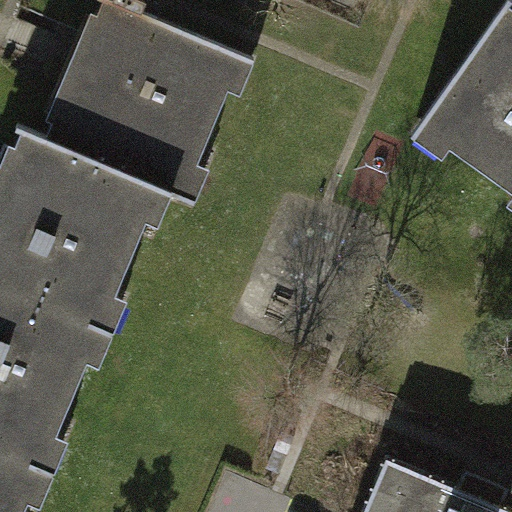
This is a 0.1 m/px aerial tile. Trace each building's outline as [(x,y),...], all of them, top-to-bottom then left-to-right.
[(160,184),(184,194),(243,52),(119,0),(104,0),(47,137),(160,184)] [(511,6),(508,3),(422,124),(511,188),(511,6)] [(0,181),(0,281),(101,324),(160,184),(47,137),(23,127),(0,181)] [(0,447),(42,465),(101,324),(0,281),(0,447)] [(0,511),(21,511),(42,465),(0,447),(0,511)] [(511,511),(511,507),(480,495),(386,455),(362,511),(511,511)]
